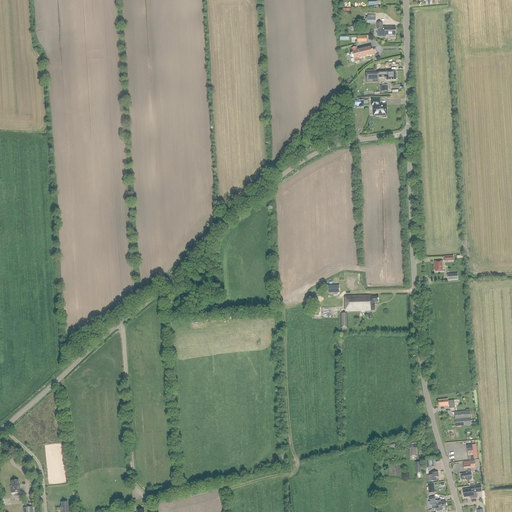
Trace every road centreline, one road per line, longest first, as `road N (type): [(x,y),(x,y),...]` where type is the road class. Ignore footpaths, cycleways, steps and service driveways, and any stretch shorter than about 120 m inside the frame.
road 1 (tertiary): [(0,431),(159,291),(216,227),(291,168),(328,147),(408,134)]
road 2 (tertiary): [(459,511),(422,374),(408,134)]
road 3 (tertiary): [(408,134),(405,0)]
